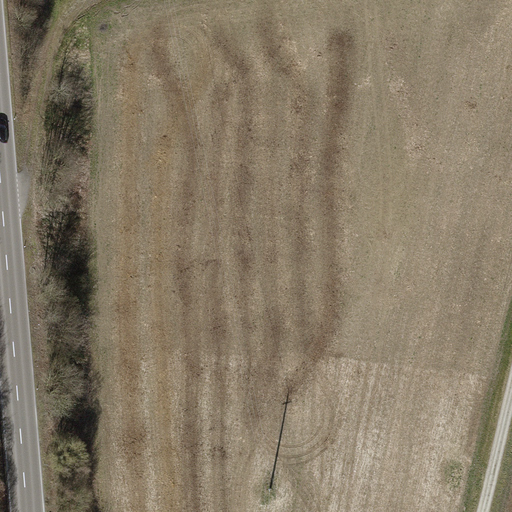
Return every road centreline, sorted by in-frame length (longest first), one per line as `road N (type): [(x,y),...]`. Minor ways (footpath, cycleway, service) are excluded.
road 1 (secondary): [(0,164),(29,511)]
road 2 (track): [(2,192),(22,190),(52,53),(65,18),(84,0)]
road 3 (track): [(481,511),(511,377)]
